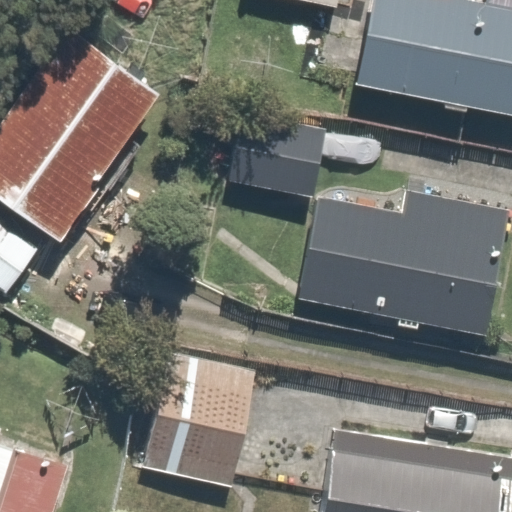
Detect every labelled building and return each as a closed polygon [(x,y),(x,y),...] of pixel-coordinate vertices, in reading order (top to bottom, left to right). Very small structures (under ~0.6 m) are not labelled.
[(511,0),(357,0),(345,76),(511,102),(511,0)] [(149,84),(59,21),(0,104),(0,192),(48,226),(149,84)] [(232,104),(219,174),(300,189),(312,119),(232,104)] [(475,326),(498,199),(394,180),(389,206),(304,190),(286,292),(475,326)] [(0,216),(0,284),(32,240),(0,216)] [(243,358),(148,341),(126,467),(221,484),(243,358)] [(0,511),(29,511),(48,445),(0,431),(0,511)] [(494,511),(501,464),(311,437),(300,511),(494,511)]
